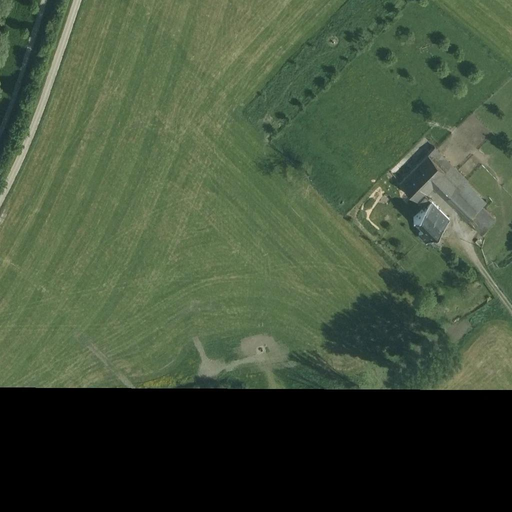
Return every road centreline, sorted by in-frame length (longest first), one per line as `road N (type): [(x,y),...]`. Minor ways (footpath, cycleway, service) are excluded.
road 1 (unclassified): [(0,195),(74,0)]
road 2 (track): [(0,130),(44,0)]
